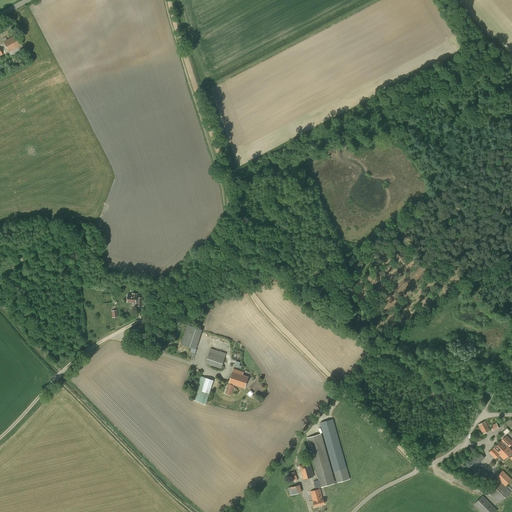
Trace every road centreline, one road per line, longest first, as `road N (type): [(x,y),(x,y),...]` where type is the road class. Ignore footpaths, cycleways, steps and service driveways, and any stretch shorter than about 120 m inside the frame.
road 1 (track): [(422,468),(269,317),(234,266)]
road 2 (track): [(230,241),(225,174),(168,0)]
road 3 (unclassified): [(351,511),(450,453),(481,413),(511,414)]
road 4 (track): [(0,431),(113,333)]
road 5 (track): [(113,333),(234,266)]
